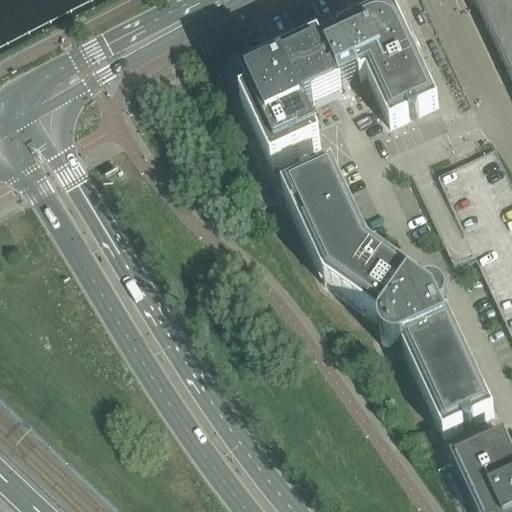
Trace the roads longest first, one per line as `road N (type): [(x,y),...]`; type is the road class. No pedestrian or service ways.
road 1 (tertiary): [(288,511),(147,307),(33,115)]
road 2 (tertiary): [(4,133),(200,458),(241,511)]
road 3 (tertiary): [(33,115),(246,0)]
road 4 (tertiary): [(192,0),(2,98)]
road 5 (unclassified): [(511,148),(440,0)]
